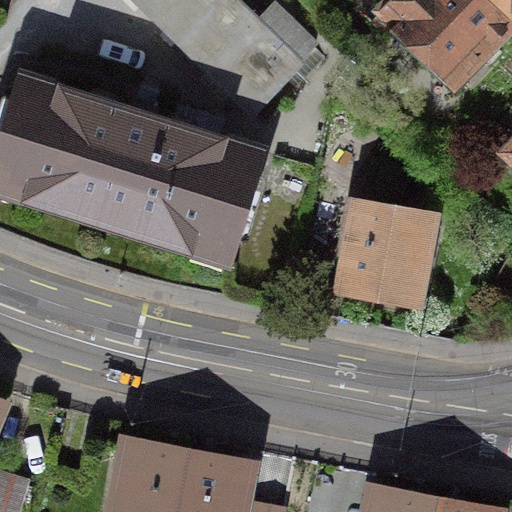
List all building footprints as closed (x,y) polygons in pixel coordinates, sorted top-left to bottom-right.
[(137,0),(177,39),(252,112),(315,44),(274,3),(252,25),(226,0),(137,0)] [(455,81),(511,22),(511,21),(489,0),(390,0),(381,10),(455,81)] [(511,0),(489,0),(511,21),(511,0)] [(19,75),(0,138),(0,189),(229,262),(263,151),(19,75)] [(346,247),(351,248),(344,284),(378,290),(414,297),(430,213),(349,198),(341,246),(346,247)] [(114,511),(176,511),(187,456),(169,452),(127,445),(114,511)] [(176,511),(238,511),(247,467),(206,459),(187,456),(176,511)] [(0,470),(0,511),(16,511),(27,479),(0,470)] [(432,511),(434,504),(414,500),(374,492),(369,511),(432,511)]
